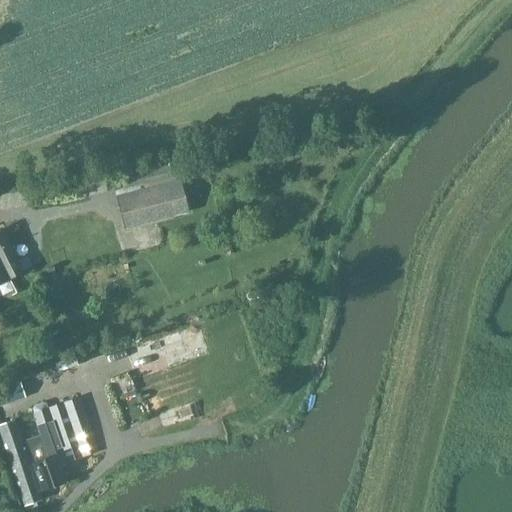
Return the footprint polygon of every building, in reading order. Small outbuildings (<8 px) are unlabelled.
[(171,179),(167,163),(120,175),(125,191),(171,179)] [(124,225),(186,209),(179,186),(118,201),(124,225)] [(0,286),(24,275),(3,230),(0,231),(0,286)] [(214,373),(244,362),(228,317),(197,329),(214,373)] [(180,354),(172,331),(127,347),(135,370),(180,354)] [(33,413),(40,435),(25,440),(42,490),(63,483),(57,465),(97,452),(78,398),(46,409),(45,404),(42,403),(33,406),(32,409),(33,413)] [(0,434),(24,506),(41,500),(14,421),(0,425),(0,434)]
